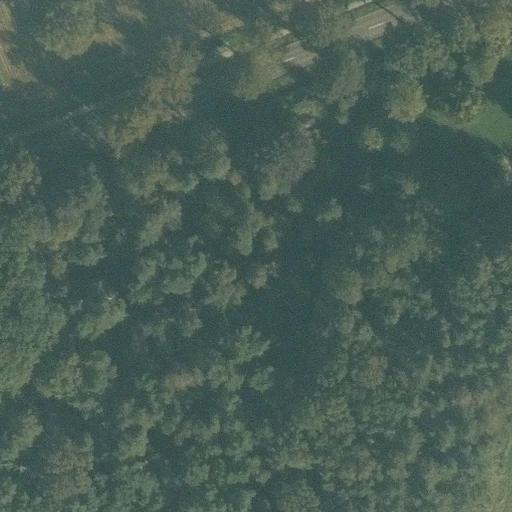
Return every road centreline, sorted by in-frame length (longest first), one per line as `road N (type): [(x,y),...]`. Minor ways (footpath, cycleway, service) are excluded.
road 1 (secondary): [(0,172),(444,0)]
road 2 (track): [(62,511),(0,402)]
